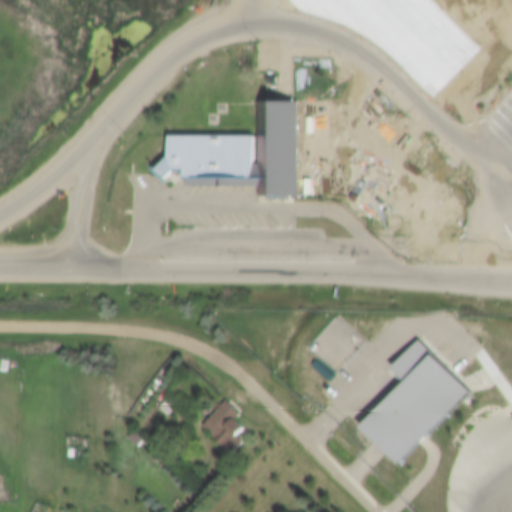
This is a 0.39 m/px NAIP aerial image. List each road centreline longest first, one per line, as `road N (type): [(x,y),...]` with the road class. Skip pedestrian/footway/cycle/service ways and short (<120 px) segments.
road 1 (trunk): [(0,265),(511,272)]
road 2 (trunk): [(419,66),(381,34),(293,10),(229,30),(203,48),(129,126)]
road 3 (residential): [(225,363),(140,330),(0,324)]
road 4 (residential): [(383,511),(225,363)]
road 5 (trunk): [(129,126),(0,217)]
road 6 (trunk): [(129,126),(107,173),(92,267)]
road 7 (trunk): [(511,152),(495,146),(419,66)]
